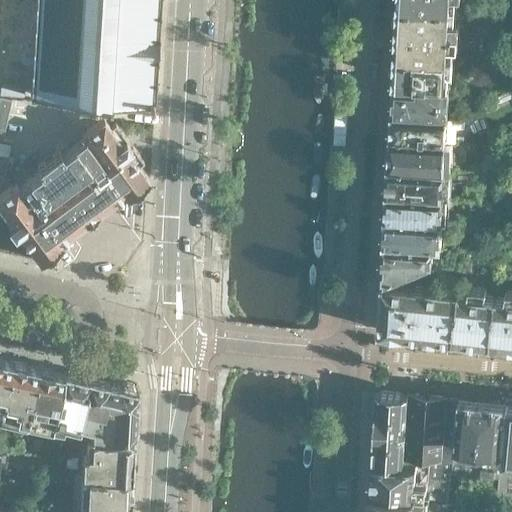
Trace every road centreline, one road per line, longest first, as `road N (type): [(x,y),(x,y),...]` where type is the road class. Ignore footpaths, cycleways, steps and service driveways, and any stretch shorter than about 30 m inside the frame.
road 1 (residential): [(349,350),(368,0)]
road 2 (secondary): [(166,346),(189,0)]
road 3 (residential): [(0,326),(74,342),(91,328),(88,305),(0,280)]
road 4 (residential): [(166,346),(349,350)]
road 5 (secondary): [(160,511),(166,346)]
road 6 (residential): [(349,350),(511,368)]
road 7 (residential): [(349,350),(340,511)]
